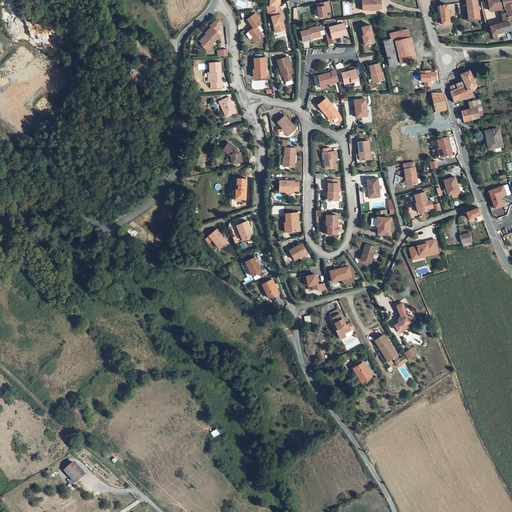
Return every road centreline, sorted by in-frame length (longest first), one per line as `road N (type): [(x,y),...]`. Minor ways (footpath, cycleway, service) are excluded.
road 1 (residential): [(307,120),(307,231),(317,251),(337,252),(350,231),(340,138)]
road 2 (unclassified): [(216,4),(179,51),(180,164),(158,196),(125,219)]
road 3 (residential): [(292,310),(380,282),(407,232),(480,203)]
road 4 (unclassified): [(125,219),(159,248),(161,267),(214,273),(297,343)]
road 5 (unclassified): [(246,103),(261,142),(261,209),(292,310)]
road 6 (unclassified): [(297,343),(318,395),(393,511)]
road 7 (unclassified): [(125,219),(99,225),(0,135)]
road 8 (tertiary): [(480,203),(445,66)]
